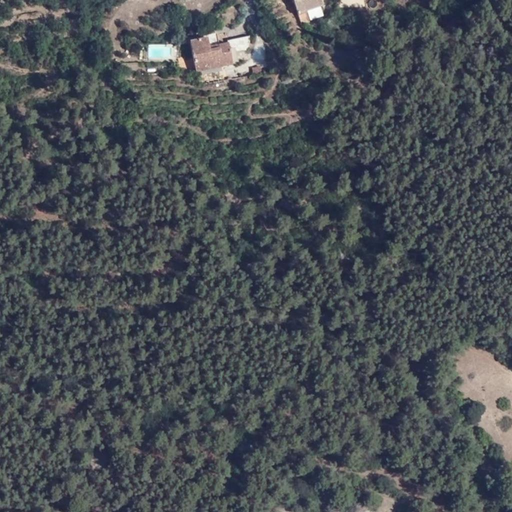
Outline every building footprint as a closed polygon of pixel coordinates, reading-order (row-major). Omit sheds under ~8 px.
[(322,0),(294,0),(298,13),(323,5),(322,0)] [(307,12),(298,14),(299,22),(308,20),(307,12)] [(230,40),(232,52),(247,49),(252,40),(252,33),(229,39),(230,40)] [(220,35),(192,41),(198,70),(227,64),(235,62),(232,52),(230,40),(222,42),(220,35)] [(258,67),(250,69),(252,75),(260,73),(258,67)]
